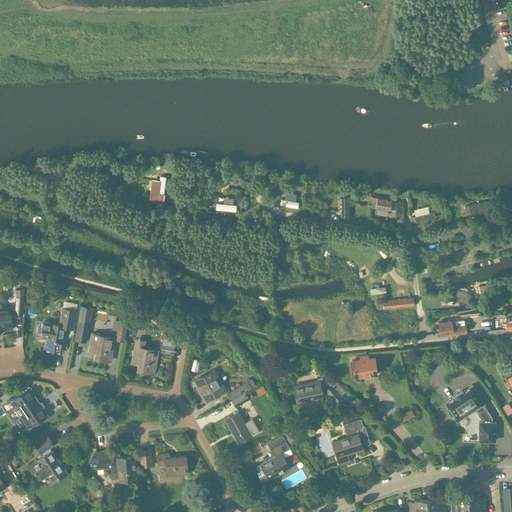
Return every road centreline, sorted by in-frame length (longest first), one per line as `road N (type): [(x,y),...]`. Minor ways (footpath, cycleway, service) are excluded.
road 1 (unclassified): [(494,471),(455,473),(342,506)]
road 2 (unclassified): [(191,424),(92,428),(63,380)]
road 3 (unclassified): [(63,380),(176,398),(191,424)]
